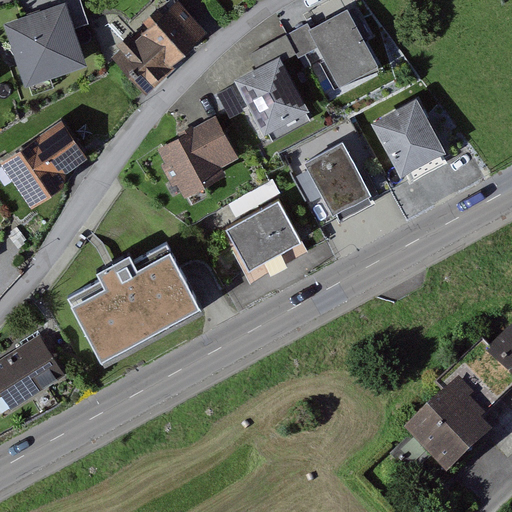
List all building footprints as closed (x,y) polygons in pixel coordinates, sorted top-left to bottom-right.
[(216,29),(189,0),(183,0),(124,55),(153,86),(216,29)] [(38,87),(102,66),(81,1),(16,22),(38,87)] [(349,92),(389,69),(355,11),(315,34),(349,92)] [(243,83),(275,135),(316,111),(284,58),(243,83)] [(379,123),(414,178),(455,152),(420,97),(379,123)] [(225,113),(160,151),(184,192),(249,155),(225,113)] [(97,155),(70,118),(11,160),(38,197),(97,155)] [(310,165),(340,213),(380,189),(351,140),(310,165)] [(280,201),(230,229),(253,271),(304,243),(280,201)] [(138,291),(98,313),(122,356),(205,309),(185,273),(198,266),(181,236),(124,268),(138,291)] [(511,335),(491,357),(511,377),(511,335)] [(0,365),(0,384),(16,411),(71,377),(47,337),(0,365)] [(416,432),(462,477),(506,431),(460,387),(416,432)]
